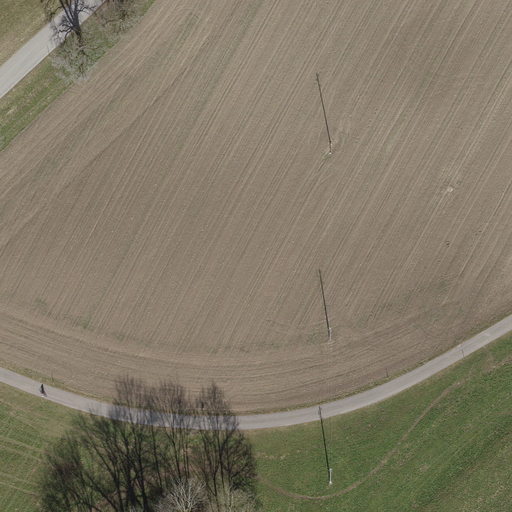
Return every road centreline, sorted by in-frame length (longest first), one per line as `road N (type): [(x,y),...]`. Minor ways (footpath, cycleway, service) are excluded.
road 1 (track): [(0,373),(75,404),(158,422),(286,419),(394,387),(511,323)]
road 2 (tertiary): [(98,0),(0,95)]
